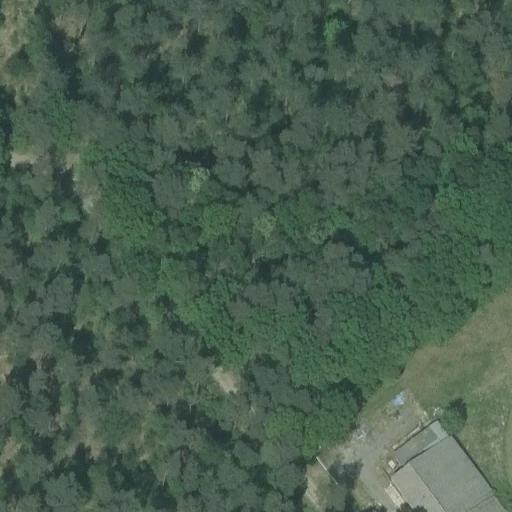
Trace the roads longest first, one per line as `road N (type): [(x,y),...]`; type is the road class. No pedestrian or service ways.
road 1 (track): [(511,136),(0,163)]
road 2 (track): [(325,511),(49,163)]
